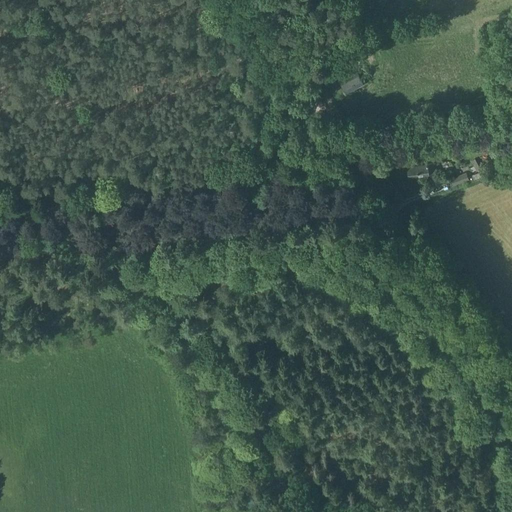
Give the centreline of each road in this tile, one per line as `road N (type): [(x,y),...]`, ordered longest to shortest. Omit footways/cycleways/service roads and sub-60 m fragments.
road 1 (track): [(0,230),(246,193),(305,95)]
road 2 (track): [(353,146),(511,369)]
road 3 (track): [(358,142),(511,114)]
